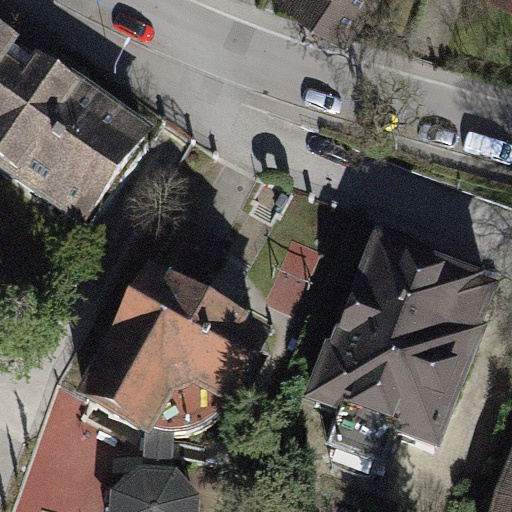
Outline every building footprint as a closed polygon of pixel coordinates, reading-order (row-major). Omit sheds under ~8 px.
[(308,0),(345,24),(360,0),(308,0)] [(152,151),(0,44),(0,172),(91,236),(152,151)] [(182,225),(150,287),(189,307),(197,290),(220,244),(182,225)] [(491,302),(376,257),(317,408),(344,418),(329,455),(382,475),(397,438),(432,452),(491,302)] [(218,421),(260,345),(224,325),(233,309),(197,290),(189,307),(150,287),(87,402),(147,434),(146,476),(140,477),(115,501),(114,511),(193,511),(194,502),(173,478),(167,478),(168,439),(189,437),(206,430),(218,421)] [(511,511),(511,479),(503,499),(499,511),(511,511)]
